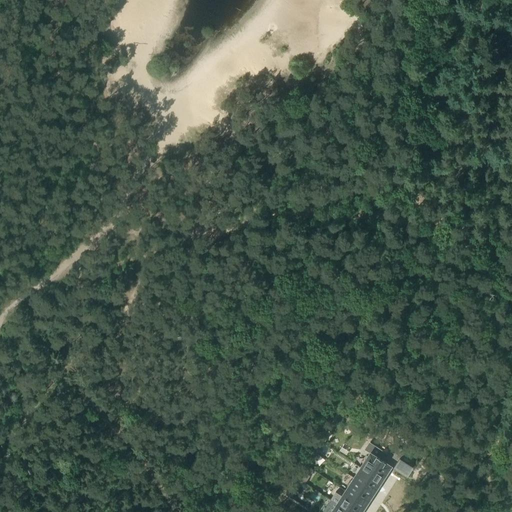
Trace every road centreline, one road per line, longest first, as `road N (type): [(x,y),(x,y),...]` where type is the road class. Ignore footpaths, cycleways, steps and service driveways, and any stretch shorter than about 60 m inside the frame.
road 1 (unknown): [(159,193),(183,233),(409,221),(511,241)]
road 2 (unknown): [(159,193),(147,148),(263,0)]
road 3 (unknown): [(511,384),(490,485),(502,511)]
